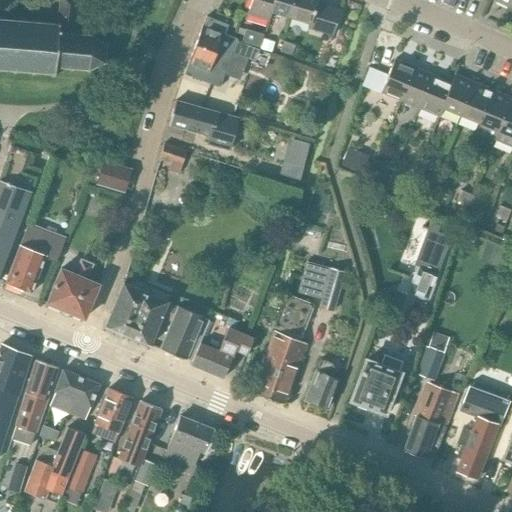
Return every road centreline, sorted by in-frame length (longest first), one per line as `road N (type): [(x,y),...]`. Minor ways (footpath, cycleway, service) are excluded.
road 1 (tertiary): [(481,511),(87,344)]
road 2 (residential): [(87,344),(130,231),(177,52),(201,0)]
road 3 (residential): [(393,0),(511,49)]
